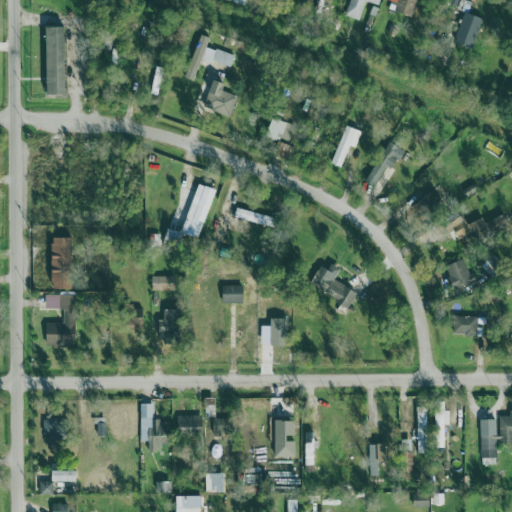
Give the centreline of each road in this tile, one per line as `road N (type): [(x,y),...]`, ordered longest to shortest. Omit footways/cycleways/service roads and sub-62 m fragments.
road 1 (residential): [(0,118),(131,126),(290,179),(376,229),(418,291),(433,377)]
road 2 (residential): [(16,511),(9,0)]
road 3 (residential): [(0,380),(511,376)]
